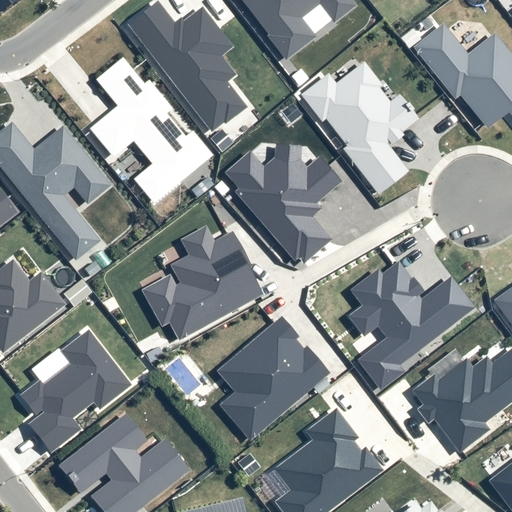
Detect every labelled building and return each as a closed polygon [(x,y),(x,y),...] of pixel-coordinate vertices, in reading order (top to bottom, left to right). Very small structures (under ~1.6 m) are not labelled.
[(0,0),(0,12),(16,0),(0,0)] [(237,0),(284,61),(314,39),(300,20),(320,5),(334,24),(355,8),(349,0),(237,0)] [(201,8),(182,23),(179,19),(174,24),(157,1),(127,25),(211,133),(223,124),(225,126),(248,107),(229,83),(236,77),(221,58),(233,48),(201,8)] [(455,100),(460,95),(488,130),(508,113),(511,117),(511,56),(494,35),(468,56),(443,25),(413,49),(455,100)] [(192,132),(185,138),(166,114),(172,109),(149,81),(142,86),(122,61),(96,82),(117,107),(91,128),(115,157),(133,143),(152,165),(134,180),(153,204),(212,156),(192,132)] [(399,95),(390,103),(379,89),(382,86),(364,63),(336,85),(328,75),(301,96),(321,123),(326,120),(347,147),(342,150),(377,195),(408,172),(386,144),(388,142),(391,146),(403,137),(400,133),(418,119),(399,95)] [(63,196),(74,188),(87,205),(111,186),(62,127),(34,150),(12,123),(0,132),(0,167),(76,261),(100,242),(63,196)] [(274,159),(263,168),(249,152),(225,173),(239,189),(234,193),(295,262),(298,259),(303,265),(331,241),(311,218),(320,210),(316,205),(341,182),(319,158),(306,169),(300,161),(301,147),(275,145),(274,159)] [(0,226),(18,212),(0,189),(0,226)] [(171,266),(180,284),(175,287),(170,276),(140,291),(160,328),(169,323),(179,341),(265,296),(232,234),(215,243),(206,226),(179,241),(188,257),(171,266)] [(0,351),(2,354),(65,306),(40,272),(29,281),(13,260),(0,269),(0,351)] [(411,280),(397,263),(382,275),(377,270),(349,292),(361,306),(346,319),(362,339),(377,327),(387,338),(358,362),(381,390),(404,372),(400,367),(474,308),(450,278),(421,301),(417,297),(424,292),(413,279),(411,280)] [(511,287),(493,301),(511,326),(511,287)] [(281,318),(216,372),(234,393),(220,405),(251,442),(330,374),(307,347),(303,350),(295,341),(298,338),(281,318)] [(62,350),(72,363),(44,384),(41,380),(20,396),(35,415),(42,409),(45,413),(31,424),(51,451),(81,428),(72,418),(94,401),(100,409),(131,385),(89,330),(62,350)] [(465,359),(438,380),(433,375),(411,392),(422,406),(417,410),(427,424),(432,420),(459,454),(489,431),(484,424),(511,402),(511,347),(491,364),(485,357),(471,368),(465,359)] [(274,470),(289,491),(274,503),(280,511),(328,511),(383,471),(365,448),(361,451),(354,442),(358,439),(335,408),(305,431),(312,441),(274,470)] [(105,474),(111,482),(90,498),(101,511),(136,511),(189,472),(164,440),(140,459),(134,451),(147,441),(126,414),(58,466),(80,494),(105,474)] [(511,463),(489,482),(511,511),(511,463)] [(245,511),(241,496),(177,511),(245,511)] [(441,511),(440,511),(438,511),(431,502),(420,509),(416,504),(405,511),(441,511)]
